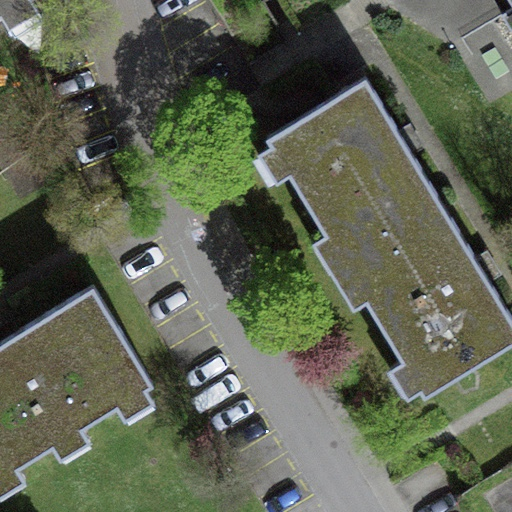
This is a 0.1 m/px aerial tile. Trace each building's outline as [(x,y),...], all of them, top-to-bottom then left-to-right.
[(37,0),(0,0),(0,27),(9,22),(15,33),(42,17),(35,5),(39,2),(37,0)] [(511,12),(500,20),(511,40),(511,12)] [(311,244),(330,276),(440,210),(365,85),(270,142),(274,150),(262,157),(278,184),(295,173),(330,232),(311,244)] [(511,346),(511,327),(440,210),(330,276),(352,313),(375,299),(410,357),(389,369),(408,399),(426,389),(430,396),(511,346)] [(97,292),(0,349),(0,504),(2,508),(30,492),(18,472),(58,449),(66,462),(93,446),(83,429),(122,406),(133,425),(165,407),(97,292)]
